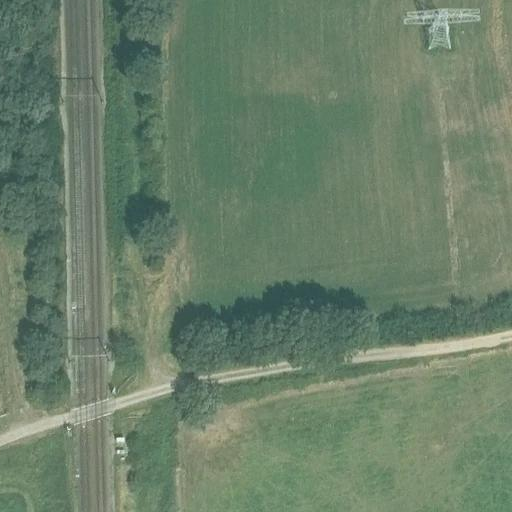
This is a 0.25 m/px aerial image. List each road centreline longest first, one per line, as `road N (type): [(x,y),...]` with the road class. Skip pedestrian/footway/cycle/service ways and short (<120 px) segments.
road 1 (unclassified): [(0,443),(164,390),(511,331)]
road 2 (track): [(22,432),(0,280)]
